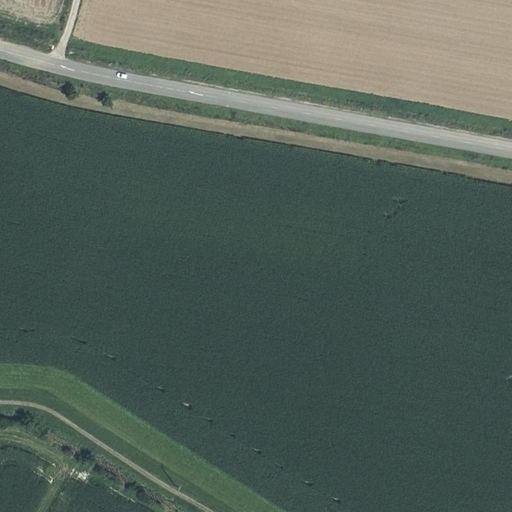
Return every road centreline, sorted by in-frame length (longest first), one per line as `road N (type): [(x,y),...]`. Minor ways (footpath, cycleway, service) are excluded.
road 1 (tertiary): [(511,150),(0,51)]
road 2 (track): [(0,403),(51,412),(210,511)]
road 3 (track): [(46,511),(62,462),(0,434)]
